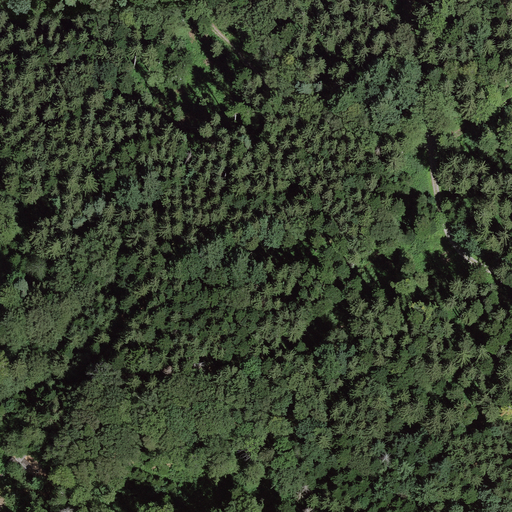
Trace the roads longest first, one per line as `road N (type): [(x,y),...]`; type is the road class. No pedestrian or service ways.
road 1 (track): [(407,0),(418,105),(448,237),(467,261),(511,277)]
road 2 (track): [(192,0),(268,86),(332,134),(391,147),(427,144)]
